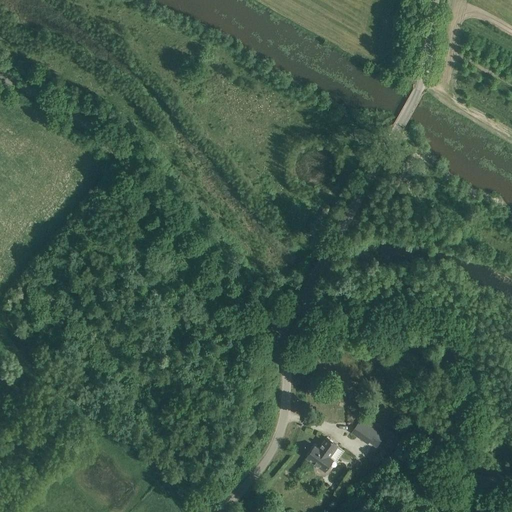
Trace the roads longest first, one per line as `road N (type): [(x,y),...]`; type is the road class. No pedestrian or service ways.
road 1 (unclassified): [(284,333),(228,297),(84,118),(0,76)]
road 2 (unclassified): [(284,333),(418,88),(438,0)]
road 3 (track): [(511,479),(479,476),(462,459),(464,363),(444,328),(416,310),(382,307),(288,323)]
road 4 (unclassified): [(222,511),(283,430),(284,333)]
